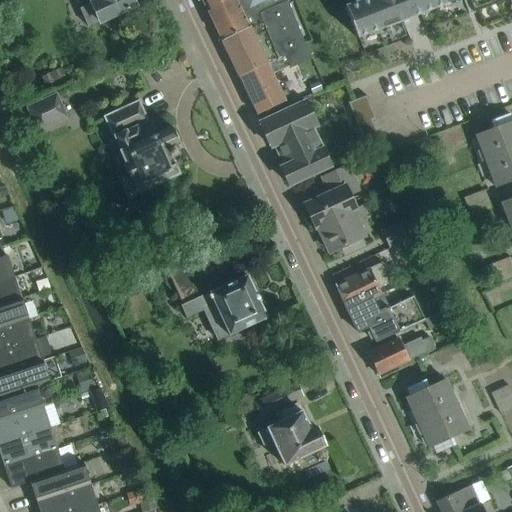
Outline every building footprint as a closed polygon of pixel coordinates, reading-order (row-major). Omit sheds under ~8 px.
[(89,0),(91,4),(79,9),(87,26),(99,21),(100,22),(135,6),(132,0),(89,0)] [(285,0),(200,0),(220,41),(238,76),(267,62),(254,36),(267,30),(278,56),(284,53),(291,69),(299,65),(302,71),(314,66),(311,60),(309,56),(285,0)] [(362,0),(344,7),(356,38),(359,37),(381,29),(381,28),(384,27),(393,24),(400,21),(401,21),(413,17),(413,16),(439,6),(443,4),(443,5),(446,3),(455,0),(462,0),(468,15),(474,13),(474,12),(502,2),(501,0),(362,0)] [(290,99),(286,90),(281,92),(276,83),(272,74),(289,66),(284,53),(278,56),(267,62),(238,76),(241,82),(256,115),(258,114),(290,99)] [(318,82),(309,86),(312,94),(322,90),(318,82)] [(54,94),(22,108),(34,134),(66,119),(54,94)] [(113,136),(120,150),(119,151),(130,173),(118,178),(127,197),(179,174),(171,157),(179,154),(175,146),(179,144),(172,127),(143,139),(138,127),(148,122),(139,101),(104,116),(113,137),(113,136)] [(330,166),(315,133),(312,128),(317,126),(306,101),(260,122),(259,122),(261,126),(269,144),(271,147),(274,145),(284,166),(281,167),(280,167),(289,185),(330,166)] [(353,116),(352,116),(357,127),(372,121),(375,120),(371,109),(371,110),(353,116)] [(511,120),(475,135),(485,161),(495,188),(511,181),(511,120)] [(315,228),(318,227),(356,209),(349,195),(358,191),(346,166),(322,178),(329,193),(304,205),(315,228)] [(490,209),(483,191),(464,198),(471,216),(490,209)] [(511,197),(500,202),(511,232),(511,197)] [(362,237),(355,222),(365,217),(360,207),(356,209),(318,227),(329,252),(340,247),(344,254),(363,245),(359,238),(362,237)] [(382,231),(390,247),(413,237),(405,220),(382,231)] [(0,281),(14,277),(7,256),(0,257),(0,281)] [(202,309),(217,340),(266,318),(246,276),(245,276),(237,258),(236,259),(238,264),(202,281),(191,258),(167,270),(183,305),(180,306),(185,317),(202,309)] [(511,265),(509,258),(492,264),(498,282),(511,277),(511,265)] [(381,262),(353,276),(335,284),(334,284),(347,310),(371,298),(381,294),(378,287),(390,281),(381,262)] [(0,304),(21,297),(14,277),(0,281),(0,304)] [(424,319),(413,296),(387,308),(386,307),(383,308),(379,299),(373,301),(371,298),(347,310),(357,333),(368,328),(374,343),(393,334),(424,319)] [(0,327),(28,319),(21,297),(0,304),(0,327)] [(0,351),(35,339),(28,319),(0,327),(0,351)] [(367,353),(377,375),(433,349),(428,338),(422,341),(420,338),(402,346),(398,338),(367,353)] [(0,374),(42,360),(35,339),(0,351),(0,374)] [(0,397),(36,386),(49,382),(42,360),(0,374),(0,397)] [(445,379),(408,396),(405,397),(428,448),(468,430),(445,379)] [(263,400),(268,413),(283,406),(283,405),(302,397),(296,384),(276,392),(277,393),(263,400)] [(0,420),(43,407),(36,386),(0,397),(0,420)] [(511,394),(508,386),(491,394),(501,413),(511,407),(511,394)] [(0,443),(50,428),(63,423),(56,402),(43,407),(0,420),(0,443)] [(297,403),(284,409),(286,414),(278,418),(280,422),(256,433),(262,446),(273,441),(284,465),(326,446),(317,427),(311,430),(297,403)] [(0,455),(3,466),(56,448),(50,428),(0,443),(0,455)] [(121,432),(114,435),(119,450),(126,448),(121,432)] [(29,481),(63,469),(56,448),(3,466),(11,488),(29,481)] [(134,460),(119,465),(122,473),(137,468),(134,460)] [(36,502),(90,484),(82,463),(63,469),(29,481),(36,502)] [(39,511),(74,511),(97,505),(90,484),(36,502),(39,511)] [(435,502),(440,511),(482,511),(470,485),(435,502)]
